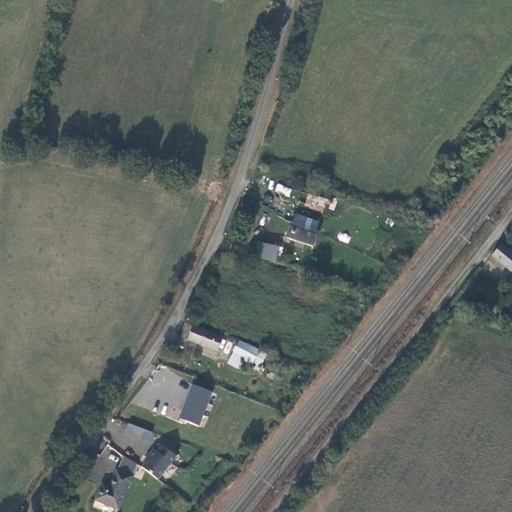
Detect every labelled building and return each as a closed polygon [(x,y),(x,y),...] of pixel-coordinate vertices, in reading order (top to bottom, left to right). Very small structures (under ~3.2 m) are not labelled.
[(277,183),(275,191),(290,195),(292,188),(277,183)] [(327,200),(309,194),(305,204),(323,210),(327,200)] [(319,222),(296,215),(293,223),(291,222),(286,237),(296,241),(295,246),(303,248),(305,244),(313,247),(318,231),(316,231),(319,222)] [(258,243),(255,258),(275,262),(278,247),(258,243)] [(511,269),(511,246),(509,251),(501,244),(492,255),(511,271),(511,269)] [(217,351),(222,337),(185,323),(180,336),(217,351)] [(259,352),(239,341),(228,361),(240,367),(244,359),(253,364),(259,352)] [(212,392),(192,385),(179,417),(199,425),(212,392)] [(142,435),(144,434),(145,430),(128,424),(125,433),(140,439),(142,435)] [(152,432),(145,430),(144,434),(142,435),(140,439),(148,442),(152,432)] [(149,458),(141,467),(158,480),(177,455),(171,450),(168,450),(162,445),(157,452),(153,449),(147,457),(149,458)] [(95,500),(118,510),(137,464),(123,456),(117,470),(116,469),(109,487),(107,491),(100,488),(95,500)]
